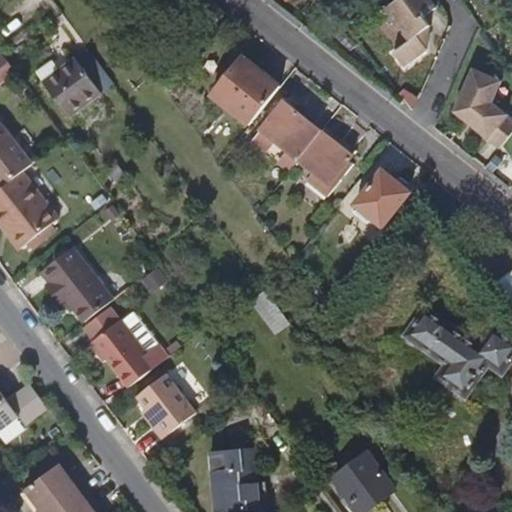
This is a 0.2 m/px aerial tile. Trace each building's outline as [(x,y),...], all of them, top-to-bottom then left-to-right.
[(427,50),(419,39),(430,26),(424,18),(437,9),(430,0),(398,0),(385,10),(409,43),(403,48),(413,61),(427,50)] [(413,61),(403,48),(395,54),(403,68),(413,61)] [(85,49),(73,58),(98,92),(111,83),(85,49)] [(0,83),(16,72),(1,53),(0,53),(0,83)] [(246,128),(279,86),(242,57),(210,98),(246,128)] [(34,72),(42,82),(66,116),(98,92),(73,58),(58,70),(51,60),(34,72)] [(152,72),(160,83),(172,74),(164,63),(152,72)] [(511,134),(511,119),(508,116),(493,103),(502,82),(474,69),(455,113),(489,140),(500,149),(511,134)] [(186,87),(180,79),(169,95),(171,97),(175,103),(186,87)] [(298,160),(320,132),(281,102),(249,140),(265,152),(274,142),(287,152),(298,160)] [(0,189),(23,172),(34,164),(0,117),(0,189)] [(350,155),(320,132),(298,160),(313,172),(306,181),(326,198),(353,165),(348,160),(350,155)] [(298,160),(287,152),(277,164),(288,172),(298,160)] [(127,180),(118,167),(113,171),(119,180),(115,183),(118,187),(127,180)] [(58,218),(23,172),(0,189),(0,220),(19,246),(36,234),(40,240),(54,230),(50,224),(58,218)] [(383,229),(410,195),(384,173),(357,207),(383,229)] [(109,205),(103,197),(96,202),(101,210),(109,205)] [(117,215),(112,208),(105,213),(111,221),(117,215)] [(86,323),(116,300),(75,247),(46,270),(53,280),(47,286),(62,305),(68,300),(86,323)] [(170,286),(161,275),(146,286),(154,298),(170,286)] [(290,279),(269,295),(277,306),(298,289),(290,279)] [(317,283),(312,287),(331,313),(334,308),(317,283)] [(279,339),(293,328),(277,306),(269,295),(255,306),(279,339)] [(511,360),(511,344),(494,331),(479,350),(426,311),(407,339),(446,368),(436,381),(439,382),(440,382),(463,399),(486,368),(499,376),(511,360)] [(129,387),(169,357),(158,345),(147,355),(122,322),(96,339),(129,387)] [(156,422),(150,427),(160,441),(195,415),(167,377),(137,398),(146,410),(156,422)] [(30,390),(27,392),(48,414),(57,407),(39,383),(30,390)] [(48,414),(27,392),(17,398),(7,385),(0,390),(0,432),(2,435),(29,415),(35,423),(48,414)] [(252,395),(247,387),(236,394),(242,402),(252,395)] [(140,414),(150,427),(156,422),(146,410),(140,414)] [(298,435),(305,447),(317,438),(310,427),(298,435)] [(210,452),(211,475),(223,475),(223,511),(241,511),(259,511),(259,501),(264,501),(264,483),(257,483),(249,483),(249,473),(256,472),(255,450),(210,452)] [(99,467),(84,452),(84,454),(94,467),(99,467)] [(356,466),(336,480),(358,511),(366,511),(394,491),(369,457),(356,466)] [(73,511),(95,496),(86,483),(80,487),(72,476),(66,467),(31,492),(45,511),(73,511)] [(86,483),(78,473),(72,476),(80,487),(86,483)] [(223,511),(223,475),(211,475),(213,511),(223,511)] [(99,511),(104,508),(95,496),(73,511),(99,511)]
